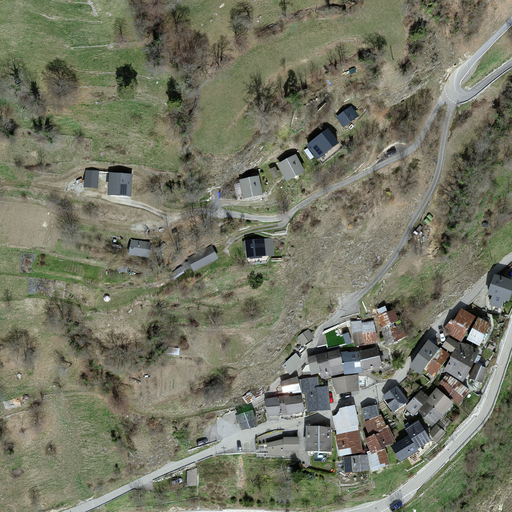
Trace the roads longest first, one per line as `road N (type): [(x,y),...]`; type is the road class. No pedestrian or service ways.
road 1 (residential): [(511,256),(425,339),(389,386),(310,421),(264,427),(73,511)]
road 2 (unclassified): [(371,511),(428,472),(478,419),(511,335)]
road 3 (unclassified): [(511,63),(471,93),(453,87),(511,19)]
